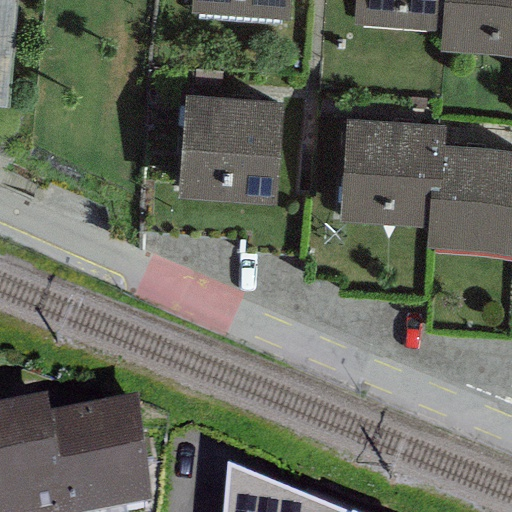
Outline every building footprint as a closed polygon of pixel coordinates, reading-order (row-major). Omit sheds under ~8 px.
[(15,0),(0,0),(0,101),(9,102),(15,0)] [(286,0),(191,0),(192,4),(286,8),(286,0)] [(356,0),(355,17),(442,22),(443,0),(356,0)] [(511,0),(443,0),(442,22),(441,44),(511,48),(511,0)] [(282,95),(184,88),(178,188),(275,195),(282,95)] [(445,117),(347,111),(341,214),(427,219),(430,178),(441,179),(444,137),(445,117)] [(511,141),(444,137),(441,179),(430,178),(427,219),(426,241),(511,245),(511,141)] [(46,406),(0,414),(0,511),(152,511),(134,404),(48,419),(46,406)] [(317,511),(229,477),(225,511),(317,511)]
